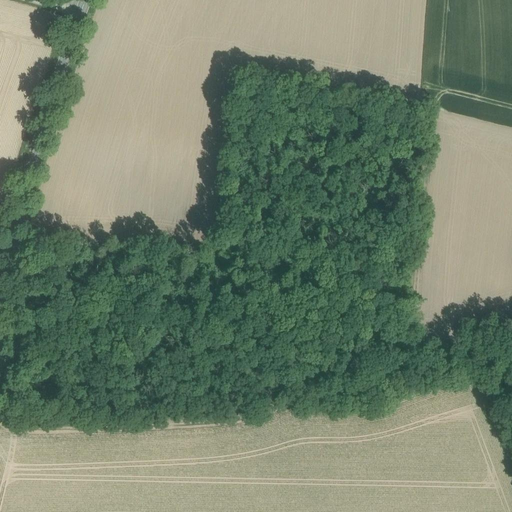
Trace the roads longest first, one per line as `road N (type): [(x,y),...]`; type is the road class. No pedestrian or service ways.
road 1 (track): [(0,419),(5,426),(111,428),(213,422),(289,405),(407,362),(429,141)]
road 2 (secondary): [(0,291),(86,0)]
